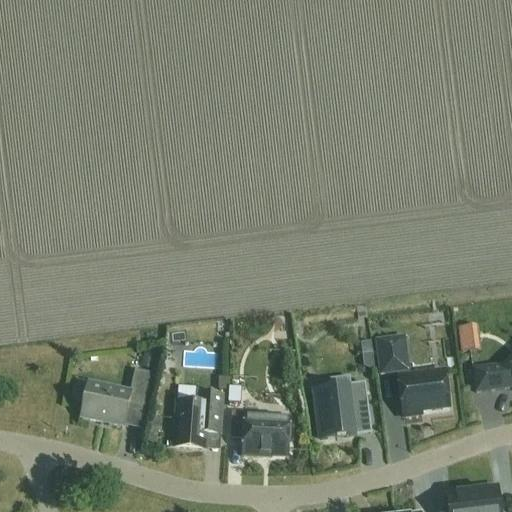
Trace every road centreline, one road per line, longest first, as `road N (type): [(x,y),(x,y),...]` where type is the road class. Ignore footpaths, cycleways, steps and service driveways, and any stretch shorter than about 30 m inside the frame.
road 1 (residential): [(28,443),(205,496),(277,501)]
road 2 (residential): [(277,501),(354,485),(511,433)]
